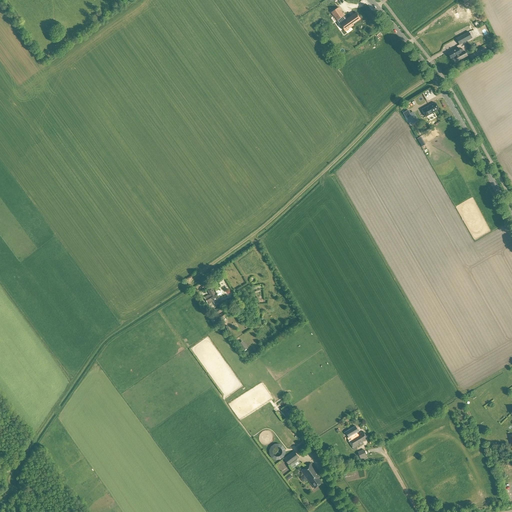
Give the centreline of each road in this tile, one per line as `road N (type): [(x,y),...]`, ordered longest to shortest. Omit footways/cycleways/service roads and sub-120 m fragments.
road 1 (track): [(432,75),(397,98),(275,216),(192,277),(190,287)]
road 2 (tertiary): [(511,216),(446,95),(370,0)]
road 3 (track): [(307,452),(287,451),(267,428),(249,435),(160,312)]
